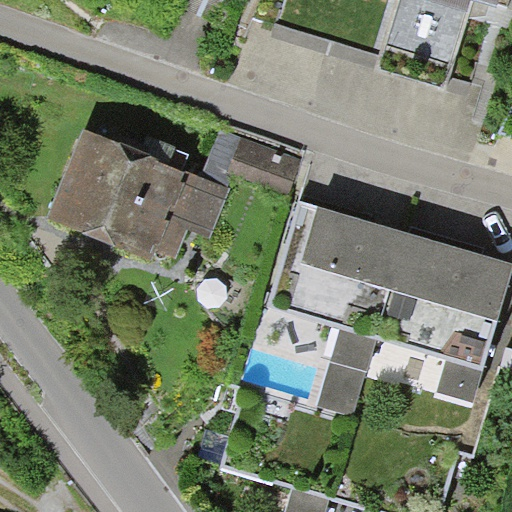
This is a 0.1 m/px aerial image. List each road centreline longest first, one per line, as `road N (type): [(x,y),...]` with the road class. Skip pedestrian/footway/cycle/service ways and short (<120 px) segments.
road 1 (residential): [(0,35),(511,183)]
road 2 (residential): [(145,511),(0,314)]
